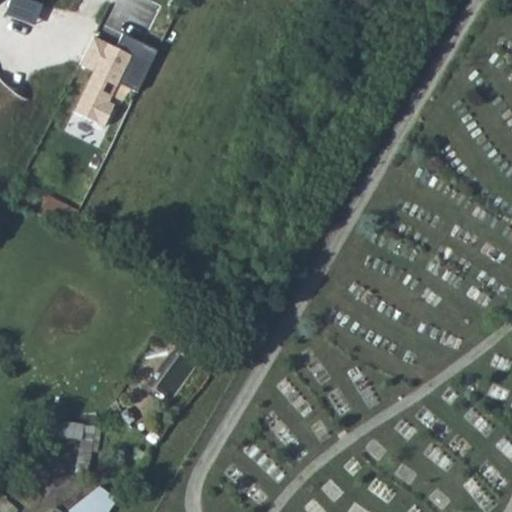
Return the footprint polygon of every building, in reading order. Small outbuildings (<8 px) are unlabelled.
[(44,6),(28,0),(11,0),(6,13),(37,25),(44,6)] [(116,47),(94,37),(81,65),(92,72),(74,112),(104,130),(115,104),(111,100),(121,83),(139,92),(159,51),(122,34),(116,47)] [(38,215),(69,229),(77,212),(46,198),(38,215)] [(100,439),(101,424),(54,419),(52,434),(100,439)] [(97,481),(72,511),(108,511),(119,499),(97,481)]
